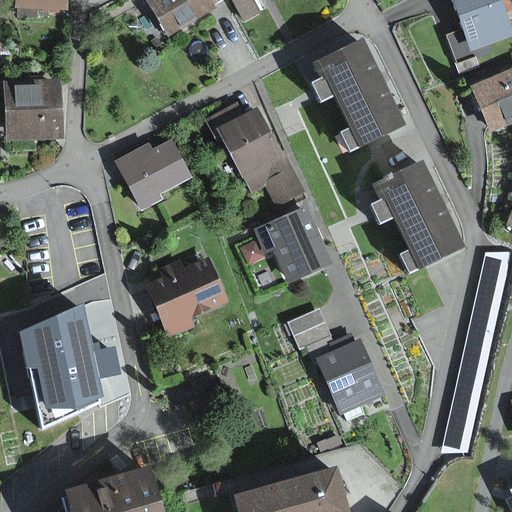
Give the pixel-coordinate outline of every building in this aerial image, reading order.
[(60,0),(14,0),(15,14),(61,15),(60,0)] [(201,0),(160,0),(140,12),(161,46),(211,16),(201,0)] [(498,0),(449,0),(465,44),(509,28),(498,0)] [(365,46),(313,70),(355,158),(406,134),(365,46)] [(511,64),(474,80),(494,131),(511,123),(511,64)] [(51,94),(10,95),(11,140),(52,139),(51,94)] [(256,106),(217,123),(241,179),(281,161),(256,106)] [(172,139),(117,165),(137,208),(192,181),(172,139)] [(426,168),(377,191),(416,270),(464,246),(426,168)] [(309,212),(268,231),(294,287),(335,267),(309,212)] [(486,255),(442,455),(467,454),(510,253),(486,255)] [(214,264),(154,289),(173,337),(234,313),(214,264)] [(78,308),(20,334),(40,431),(98,404),(92,378),(115,374),(110,350),(97,354),(88,354),(78,308)] [(367,346),(324,363),(347,420),(390,403),(367,346)] [(71,511),(157,511),(146,471),(79,490),(66,494),(71,511)] [(336,511),(326,473),(233,497),(237,511),(336,511)]
